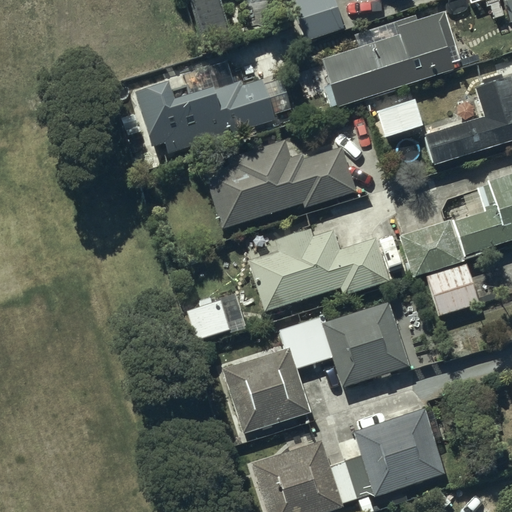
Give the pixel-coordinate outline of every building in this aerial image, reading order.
[(184,0),(197,41),(224,33),(213,0),(184,0)] [(330,0),(294,0),(287,2),(300,44),(340,32),(330,0)] [(511,0),(502,0),(509,21),(511,20),(511,0)] [(316,63),(331,109),(448,72),(442,53),(449,50),(438,16),(416,23),(415,18),(392,25),(396,38),(316,63)] [(422,133),(431,163),(511,137),(511,73),(472,86),(481,115),(422,133)] [(181,89),(162,95),(159,86),(127,96),(144,150),(158,145),(162,156),(269,122),(267,117),(287,111),(277,82),(259,88),(258,83),(240,88),(238,83),(205,93),(204,91),(184,97),(181,89)] [(376,112),(383,139),(415,130),(408,103),(376,112)] [(226,169),(200,177),(217,230),(296,205),(298,210),(351,194),(337,150),(300,161),(298,155),(286,159),(281,142),(223,161),(226,169)] [(395,239),(408,279),(458,264),(456,259),(511,241),(511,174),(482,183),(491,211),(448,225),(447,223),(395,239)] [(245,262),(261,313),(336,290),(338,298),(385,284),(372,241),(336,252),(330,231),(309,237),(307,230),(270,241),(273,253),(245,262)] [(422,279),(435,317),(475,306),(464,266),(422,279)] [(190,341),(224,331),(215,303),(182,313),(190,341)] [(276,335),(280,352),(219,370),(237,435),(305,415),(291,370),(327,359),(336,389),(404,369),(384,305),(318,325),(318,323),(276,335)] [(435,412),(420,417),(418,411),(347,434),(355,458),(326,467),(319,442),(247,463),(261,511),(333,511),(339,510),(337,506),(367,495),(368,499),(439,476),(428,441),(443,437),(435,412)]
